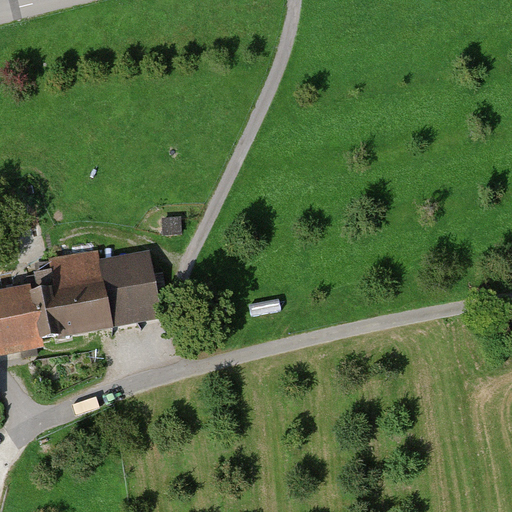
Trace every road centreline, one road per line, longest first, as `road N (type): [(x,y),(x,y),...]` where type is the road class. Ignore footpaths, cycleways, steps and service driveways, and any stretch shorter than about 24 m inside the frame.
road 1 (track): [(294,0),(285,60),(177,292),(179,371)]
road 2 (track): [(179,371),(511,302)]
road 3 (track): [(0,382),(38,425),(179,371)]
